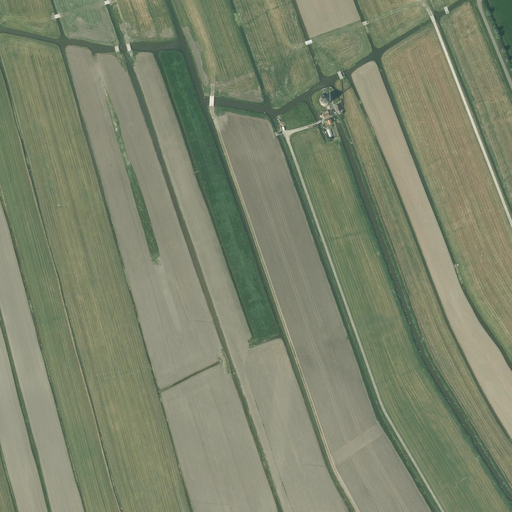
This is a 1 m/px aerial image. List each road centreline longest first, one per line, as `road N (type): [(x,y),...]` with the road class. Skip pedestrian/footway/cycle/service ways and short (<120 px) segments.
road 1 (track): [(442,511),(383,411),(285,133)]
road 2 (track): [(511,223),(431,15)]
